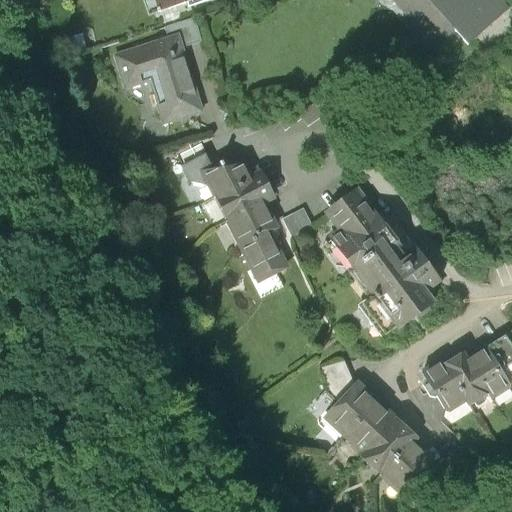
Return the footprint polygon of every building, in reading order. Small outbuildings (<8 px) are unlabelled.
[(511,0),(407,0),(445,45),(469,26),(482,42),(492,33),(511,17),(511,0)] [(176,22),(180,34),(191,30),(195,43),(214,37),(207,14),(176,22)] [(511,17),(492,33),(500,42),(511,38),(511,17)] [(180,34),(127,49),(136,83),(162,75),(175,119),(214,108),(195,43),(191,30),(180,34)] [(213,139),(203,144),(208,155),(218,150),(213,139)] [(225,163),(218,150),(208,155),(195,161),(203,178),(221,181),(214,168),(225,163)] [(284,219),(276,202),(287,196),(276,175),(264,181),(249,150),(225,163),(214,168),(221,181),(234,208),(249,237),(277,222),(284,219)] [(339,208),(353,226),(342,234),(413,329),(446,305),(438,295),(454,282),(435,256),(423,265),(366,189),(339,208)] [(315,204),(297,214),(306,232),(324,222),(315,204)] [(263,265),(291,250),(277,222),(249,237),(263,265)] [(291,250),(263,265),(271,279),(289,270),(301,264),(294,249),(291,250)] [(295,282),(289,270),(271,279),(263,265),(260,266),(273,293),(295,282)] [(511,334),(496,344),(510,366),(511,364),(511,334)] [(451,357),(432,369),(458,409),(477,397),(481,403),(500,391),(504,396),(511,390),(511,368),(510,366),(496,344),(496,342),(477,354),(475,351),(455,363),(451,357)] [(333,365),(345,405),(366,384),(356,358),(333,365)] [(447,458),(370,380),(366,384),(345,405),(336,414),(413,492),(447,458)]
